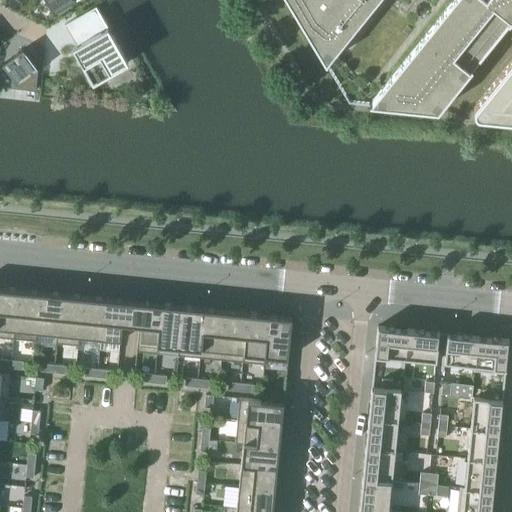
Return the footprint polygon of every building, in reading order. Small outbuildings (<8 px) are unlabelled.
[(47,0),(54,11),(66,4),(71,0),(47,0)] [(511,0),(287,0),(312,42),(325,64),(327,63),(326,62),(326,61),(349,33),(376,0),(452,0),(381,89),(371,102),(370,102),(369,102),(369,103),(369,104),(382,105),(431,110),(437,111),(443,104),(445,101),(511,18),(511,0)] [(128,63),(127,61),(123,54),(95,6),(67,23),(75,37),(79,44),(76,46),(72,48),(74,51),(87,75),(92,83),(128,63)] [(11,82),(12,82),(12,86),(36,88),(39,68),(23,47),(3,63),(12,75),(11,82)] [(511,66),(481,104),(481,107),(481,111),(482,114),(483,116),(511,119),(511,66)] [(0,329),(14,331),(18,290),(0,288),(0,329)] [(14,331),(35,333),(39,292),(18,290),(14,331)] [(35,333),(56,335),(61,294),(39,292),(35,333)] [(56,335),(78,337),(82,297),(61,294),(56,335)] [(78,337),(99,340),(104,299),(82,297),(78,337)] [(122,324),(130,325),(132,302),(124,301),(104,299),(99,340),(120,342),(122,324)] [(136,343),(157,345),(161,304),(140,302),(132,302),(130,325),(138,326),(136,343)] [(157,345),(178,347),(182,307),(161,304),(157,345)] [(178,347),(200,350),(204,309),(182,307),(178,347)] [(200,350),(221,352),(225,311),(204,309),(200,350)] [(221,352),(243,354),(247,313),(225,311),(221,352)] [(268,315),(247,313),(243,354),(242,364),(263,366),(264,356),(268,315)] [(268,315),(264,356),(287,358),(291,317),(268,315)] [(377,326),(374,355),(375,356),(405,359),(408,329),(406,329),(393,328),(377,326)] [(408,329),(405,359),(435,362),(438,333),(438,332),(436,332),(422,331),(408,329)] [(446,334),(443,362),(473,365),(474,366),(477,336),(462,335),(449,333),(446,333),(446,334)] [(473,365),(473,370),(503,373),(505,373),(505,369),(508,339),(492,338),(479,336),(477,336),(474,366),(473,365)] [(0,367),(10,368),(11,360),(0,359),(0,367)] [(11,360),(10,368),(22,369),(23,361),(11,360)] [(41,371),(53,373),(54,365),(42,363),(41,371)] [(54,365),(53,373),(65,374),(66,366),(54,365)] [(84,376),(96,377),(97,369),(85,368),(84,376)] [(97,369),(96,377),(108,378),(108,370),(97,369)] [(141,381),(153,382),(154,375),(142,373),(141,381)] [(154,375),(153,382),(165,384),(166,376),(154,375)] [(34,390),(41,390),(43,378),(35,378),(34,390)] [(184,386),(196,387),(197,379),(185,378),(184,386)] [(197,379),(196,387),(208,388),(209,380),(197,379)] [(381,379),(380,388),(391,389),(392,380),(381,379)] [(425,381),(424,392),(432,393),(433,382),(425,381)] [(227,390),(239,391),(240,383),(228,382),(227,390)] [(240,383),(239,391),(251,392),(252,384),(240,383)] [(441,383),(440,394),(449,395),(450,384),(441,383)] [(368,416),(368,418),(397,421),(400,394),(400,390),(391,389),(380,388),(372,387),(371,387),(369,403),(368,416)] [(482,389),(482,398),(492,399),(493,390),(482,389)] [(271,393),(271,401),(283,402),(283,395),(271,393)] [(203,407),(211,407),(213,395),(205,395),(203,407)] [(472,404),(469,428),(499,431),(500,416),(502,402),(502,400),(500,400),(492,399),(482,398),(473,397),(472,404)] [(247,399),(244,421),(280,425),(283,402),(271,401),(247,399)] [(32,410),(30,421),(38,422),(39,410),(32,410)] [(421,413),(420,423),(429,424),(430,413),(421,413)] [(438,414),(437,425),(446,426),(447,415),(438,414)] [(365,446),(365,448),(394,451),(397,421),(368,418),(366,433),(365,446)] [(38,422),(30,421),(29,433),(37,434),(38,422)] [(244,421),(242,443),(278,446),(280,425),(244,421)] [(419,432),(419,434),(428,435),(429,424),(420,423),(419,432)] [(436,434),(436,436),(445,437),(446,426),(437,425),(436,434)] [(201,427),(200,438),(208,439),(209,427),(201,427)] [(469,428),(466,458),(496,461),(497,446),(499,432),(499,431),(469,428)] [(208,439),(200,438),(199,450),(207,451),(208,439)] [(242,443),(240,464),(276,468),(278,446),(242,443)] [(362,476),(362,477),(391,480),(394,451),(365,448),(363,462),(362,476)] [(27,453),(26,464),(34,465),(35,453),(27,453)] [(464,487),(463,488),(493,491),(494,476),(496,462),(496,461),(466,458),(464,487)] [(34,465),(26,464),(25,476),(33,477),(34,465)] [(240,464),(238,486),(274,489),(276,468),(240,464)] [(197,470),(196,481),(204,482),(205,470),(197,470)] [(420,472),(419,483),(427,484),(428,473),(420,472)] [(428,473),(427,484),(436,485),(437,474),(428,473)] [(359,506),(359,507),(388,510),(391,480),(362,477),(360,492),(359,506)] [(204,482),(196,481),(195,493),(203,494),(204,482)] [(419,483),(418,494),(426,495),(427,484),(419,483)] [(427,484),(426,495),(435,496),(436,485),(427,484)] [(238,486),(236,507),(272,511),(274,489),(238,486)] [(459,486),(456,511),(490,511),(491,506),(493,492),(493,491),(463,488),(464,487),(459,486)] [(23,496),(22,507),(30,508),(31,496),(23,496)]
